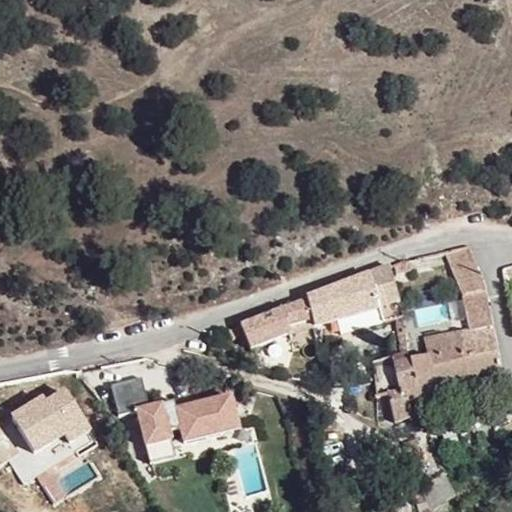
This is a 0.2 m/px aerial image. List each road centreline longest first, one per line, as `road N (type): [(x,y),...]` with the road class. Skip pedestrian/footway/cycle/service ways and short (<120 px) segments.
road 1 (residential): [(511,232),(303,286),(138,346),(0,372)]
road 2 (track): [(138,346),(297,386),(411,470),(416,511)]
